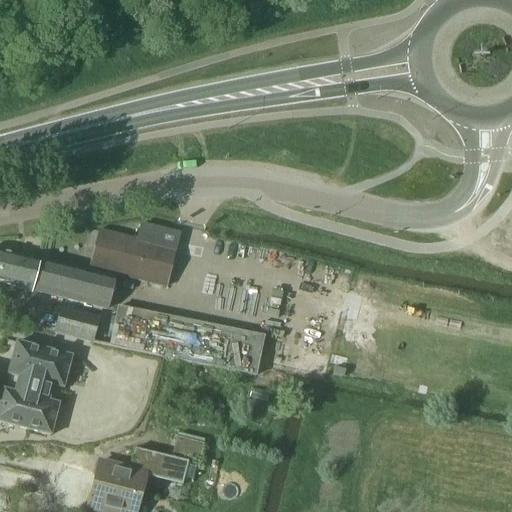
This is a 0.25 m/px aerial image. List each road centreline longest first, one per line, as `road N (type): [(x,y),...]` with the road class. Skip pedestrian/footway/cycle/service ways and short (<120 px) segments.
road 1 (unclassified): [(0,216),(182,183),(444,219),(477,195),(483,120)]
road 2 (primary): [(0,151),(147,113),(420,67)]
